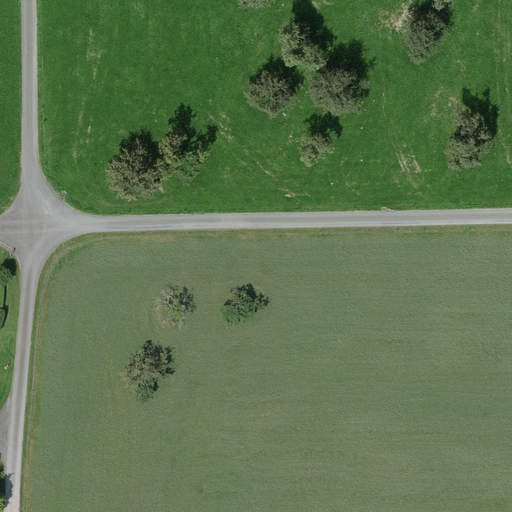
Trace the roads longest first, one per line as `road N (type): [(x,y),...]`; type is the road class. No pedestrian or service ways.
road 1 (track): [(511,216),(36,223)]
road 2 (track): [(36,223),(16,511)]
road 3 (unclassified): [(36,223),(32,0)]
